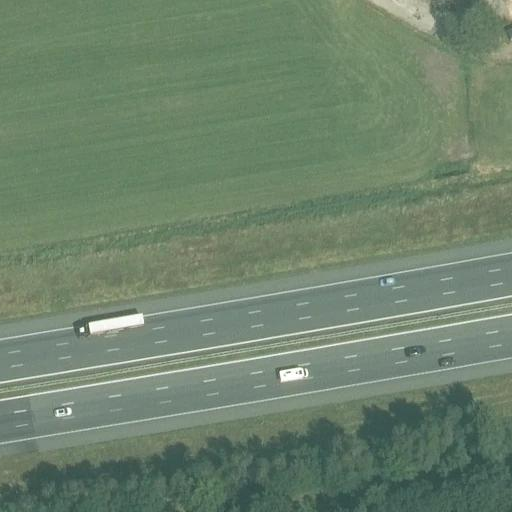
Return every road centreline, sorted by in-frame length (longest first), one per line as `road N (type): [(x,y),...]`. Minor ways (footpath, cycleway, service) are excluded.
road 1 (motorway): [(511,273),(0,360)]
road 2 (motorway): [(0,422),(511,335)]
